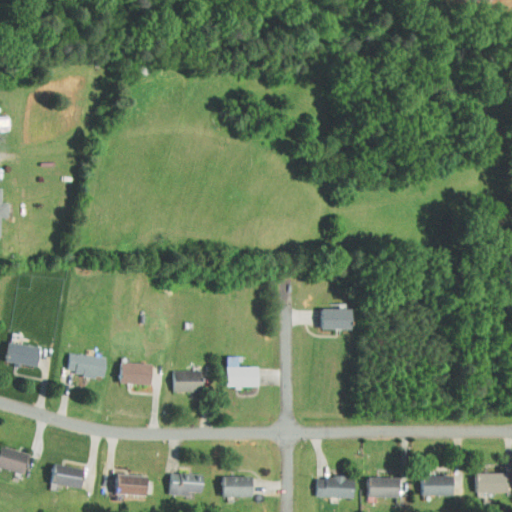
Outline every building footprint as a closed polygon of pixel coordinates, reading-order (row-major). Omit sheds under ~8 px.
[(308,321),(338,322),(338,301),(309,301),(308,321)] [(25,339),(0,336),(0,356),(23,359),(25,339)] [(90,371),(93,350),(57,345),(54,365),(90,371)] [(244,380),(244,359),(226,359),(225,349),(213,349),(213,380),(244,380)] [(137,377),(137,356),(107,355),(107,376),(137,377)] [(161,385),(188,385),(188,363),(161,364),(161,385)] [(38,477),(67,481),(69,461),(40,457),(38,477)] [(463,466),(464,486),(495,485),(494,465),(463,466)] [(189,467),(157,466),(157,486),(189,487),(189,467)] [(103,487),(132,488),(133,468),(103,467),(103,487)] [(238,490),(238,469),(209,468),(209,489),(238,490)] [(440,488),(439,468),(409,468),(409,488),(440,488)] [(304,490),(341,491),(341,471),(305,469),(304,490)] [(355,490),(385,490),(385,471),(355,470),(355,490)]
